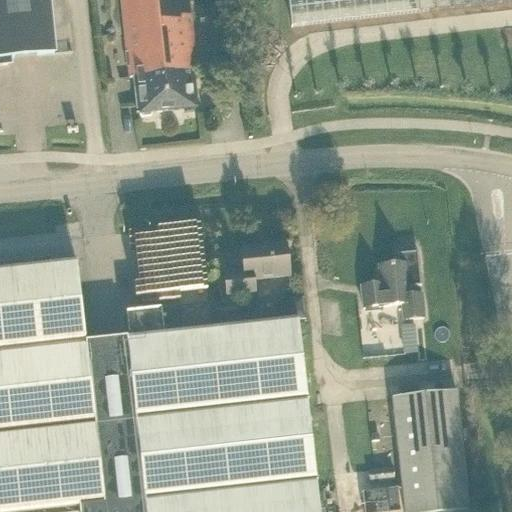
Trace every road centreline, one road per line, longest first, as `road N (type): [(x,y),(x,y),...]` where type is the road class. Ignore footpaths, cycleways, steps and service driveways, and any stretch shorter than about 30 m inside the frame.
road 1 (secondary): [(482,162),(349,159),(0,194)]
road 2 (unclassified): [(482,162),(490,255),(508,302)]
